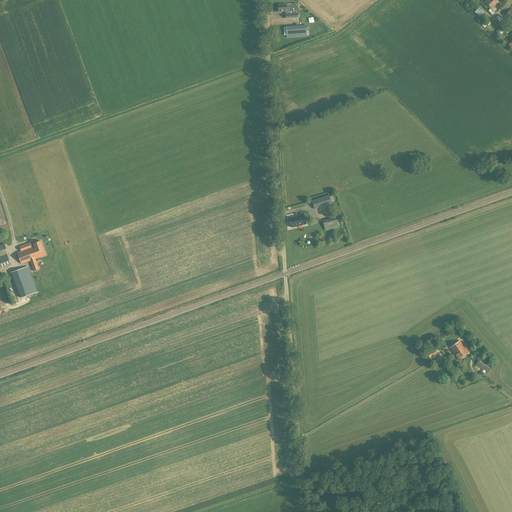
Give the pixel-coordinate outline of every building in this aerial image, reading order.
[(496,0),(488,0),(486,3),(491,8),(498,2),(496,0)] [(297,4),(286,5),(286,4),(278,5),(279,12),(285,11),(286,19),(298,18),(297,4)] [(474,12),(480,17),(484,13),(478,8),(474,12)] [(505,10),(502,14),(511,23),(511,10),(511,9),(508,13),(505,10)] [(505,22),(498,16),(495,20),(498,22),(498,21),(503,25),(504,24),(505,22)] [(287,39),(307,37),(306,26),(286,27),(287,39)] [(314,210),(332,204),(329,195),(312,201),(314,210)] [(289,218),(291,228),(306,224),(304,214),(289,218)] [(336,219),(323,222),(325,231),(338,228),(336,219)] [(41,241),(34,244),(33,242),(19,247),(21,251),(17,253),(21,264),(30,261),(35,275),(46,270),(45,267),(39,269),(36,259),(38,258),(46,255),(41,241)] [(0,267),(11,264),(7,255),(2,257),(3,259),(0,260),(0,267)] [(37,292),(28,266),(11,272),(21,298),(37,292)] [(450,348),(459,361),(469,353),(460,341),(450,348)] [(430,358),(439,353),(435,347),(426,353),(430,358)] [(481,357),(475,366),(486,372),(491,364),(481,357)]
